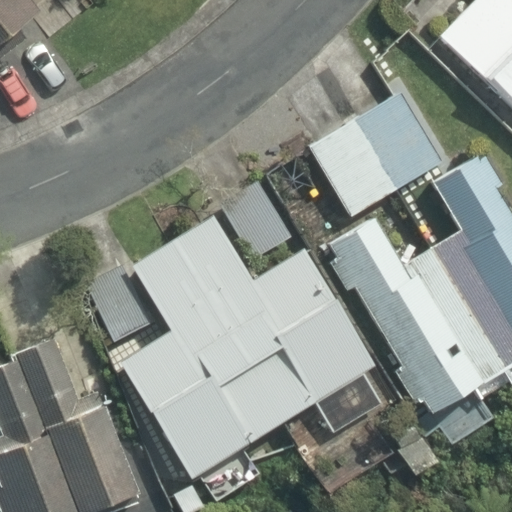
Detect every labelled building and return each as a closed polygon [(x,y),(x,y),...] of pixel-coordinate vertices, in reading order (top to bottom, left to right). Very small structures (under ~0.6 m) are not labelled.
[(0,0),(0,49),(34,26),(15,0),(0,0)] [(511,0),(448,0),(408,28),(511,131),(511,0)] [(440,170),(393,91),(295,148),(335,217),(379,192),(416,255),(392,269),(362,217),(310,248),(410,420),(454,394),(461,407),(511,377),(511,206),(478,148),(440,170)] [(249,183),(59,293),(173,489),(363,379),(249,183)] [(65,415),(41,342),(0,356),(0,511),(118,511),(84,408),(65,415)]
